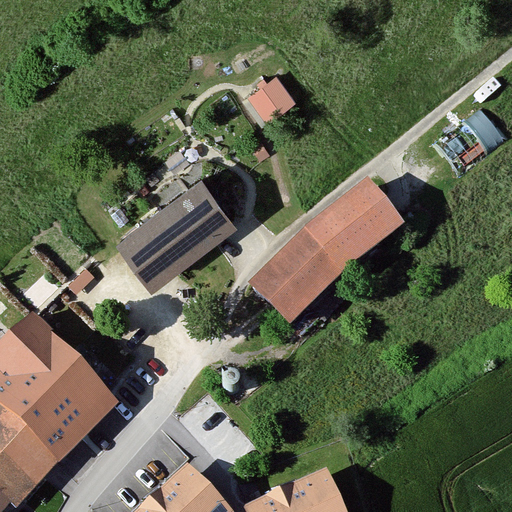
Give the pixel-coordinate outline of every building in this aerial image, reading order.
[(275,78),(246,100),(265,125),(294,102),(275,78)] [(462,125),(481,152),(505,136),(486,108),(462,125)] [(475,159),(457,130),(440,141),(457,170),(475,159)] [(195,173),(109,237),(144,283),(230,219),(195,173)] [(299,235),(244,289),(284,329),(334,278),(397,229),(362,184),(299,235)] [(0,511),(3,511),(111,405),(24,319),(0,342),(0,511)] [(229,511),(188,469),(142,511),(229,511)] [(341,511),(326,478),(249,511),(341,511)]
